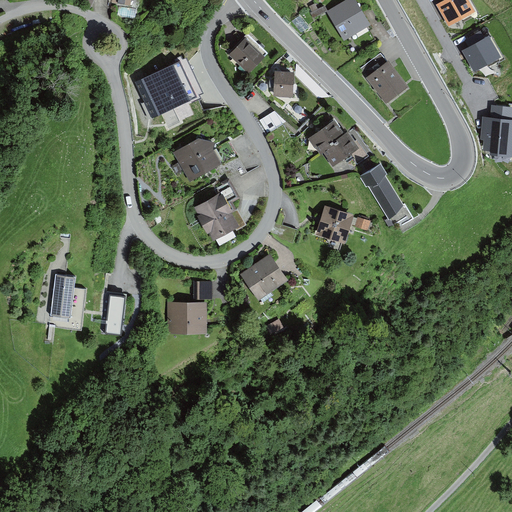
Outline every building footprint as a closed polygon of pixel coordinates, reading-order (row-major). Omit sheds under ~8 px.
[(94,0),(76,0),(75,1),(91,9),(93,3),(94,0)] [(355,0),(346,0),(327,11),(344,40),(370,25),(355,0)] [(475,13),(467,0),(446,0),(443,2),(437,5),(449,28),(475,13)] [(328,11),(325,6),(311,14),(314,19),(327,11),(328,11)] [(464,40),(469,49),(485,39),(481,31),(464,40)] [(238,47),(229,56),(249,76),(268,56),(248,37),(238,47)] [(501,58),(489,37),(485,39),(469,49),(463,52),(475,73),(501,58)] [(361,68),(369,77),(387,63),(380,53),(361,68)] [(187,58),(136,82),(153,118),(162,114),(168,127),(203,110),(198,100),(201,99),(199,95),(204,93),(197,79),(187,58)] [(369,77),(367,78),(388,104),(408,88),(388,62),(387,63),(369,77)] [(294,74),(276,73),(275,85),(274,96),(292,97),(294,74)] [(491,119),(483,118),(480,140),(484,140),(483,151),(490,152),(490,156),(511,158),(511,108),(492,106),(491,119)] [(268,116),(260,121),(268,133),(286,123),(274,112),(268,116)] [(322,152),(344,136),(334,121),(309,139),(319,154),(322,152)] [(344,136),(322,152),(333,167),(350,154),(359,148),(354,142),(348,133),(344,136)] [(198,140),(174,153),(190,181),(221,165),(213,150),(215,144),(198,140)] [(359,148),(350,154),(357,164),(368,156),(357,140),(354,142),(359,148)] [(229,141),(213,150),(221,165),(230,182),(246,173),(229,141)] [(381,164),(360,176),(366,187),(369,186),(388,217),(383,220),(388,228),(407,216),(410,221),(419,216),(413,205),(408,208),(406,204),(403,206),(385,176),(388,175),(381,164)] [(217,195),(195,208),(200,216),(198,217),(208,234),(210,233),(215,241),(235,229),(236,232),(247,225),(243,217),(238,209),(233,212),(228,203),(237,197),(233,189),(228,181),(214,189),(217,195)] [(354,216),(325,206),(315,235),(344,244),(354,216)] [(358,218),(355,227),(368,231),(370,221),(358,218)] [(297,230),(282,225),(278,237),(292,243),(297,230)] [(279,270),(269,256),(240,276),(258,301),(287,281),(279,270)] [(75,288),(76,276),(55,274),(50,317),(68,319),(67,329),(81,331),(83,312),(86,290),(75,288)] [(212,291),(212,282),(194,283),(194,300),(212,299),(212,291)] [(118,293),(108,292),(103,336),(123,338),(128,294),(118,293)] [(207,303),(168,303),(168,333),(206,334),(207,303)] [(269,323),(272,332),(284,329),(281,319),(269,323)]
